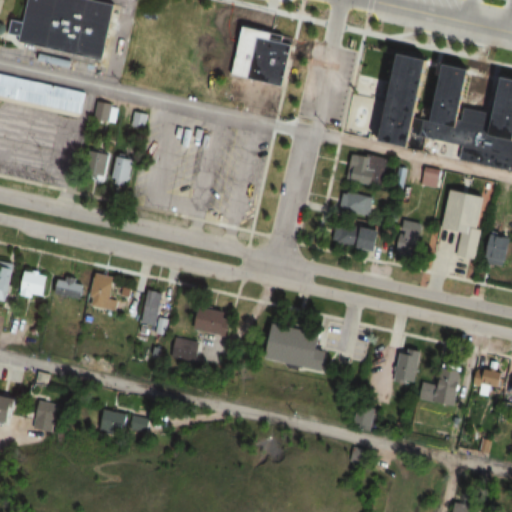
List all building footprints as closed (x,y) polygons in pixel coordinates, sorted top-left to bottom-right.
[(91,0),(116,5),(105,60),(16,42),(17,36),(8,34),(11,20),(22,22),(26,0),(91,0)] [(244,23),(274,31),(272,38),(297,44),(286,87),(232,73),(244,23)] [(396,50),(439,60),(428,112),(433,113),(444,64),(475,71),(466,110),(496,116),(505,77),(511,78),(511,168),(462,157),(464,145),(428,137),(425,150),(376,139),(396,50)] [(0,97),(83,113),(87,92),(0,75),(0,97)] [(92,118),(105,120),(107,102),(94,100),(92,118)] [(89,169),(103,175),(111,154),(97,148),(89,169)] [(130,151),(113,153),(116,180),(133,178),(130,151)] [(387,159),(351,152),(346,180),(382,186),(387,159)] [(405,167),(396,166),(391,187),(401,189),(405,167)] [(436,189),(442,172),(427,166),(420,184),(436,189)] [(488,195),(447,188),(440,225),(460,229),(456,255),(476,259),(488,195)] [(373,210),(370,192),(340,196),(343,214),(373,210)] [(401,220),(399,255),(420,257),(422,222),(401,220)] [(383,229),(337,222),(334,243),(379,250),(383,229)] [(511,234),(498,229),(486,260),(505,268),(511,251),(511,234)] [(14,263),(2,258),(0,263),(0,291),(2,293),(14,263)] [(110,298),(114,276),(95,273),(88,305),(115,311),(117,299),(110,298)] [(57,298),(84,296),(82,282),(75,282),(74,275),(55,277),(57,298)] [(141,315),(155,319),(160,297),(146,294),(141,315)] [(226,310),(198,310),(198,331),(226,331),(226,310)] [(325,370),(328,353),(321,352),(324,331),(275,323),(269,362),(325,370)] [(198,342),(172,338),(168,358),(194,363),(198,342)] [(393,380),(414,384),(421,350),(401,346),(393,380)] [(421,382),(418,399),(454,406),(462,370),(438,366),(435,385),(421,382)] [(488,387),(504,386),(503,369),(472,370),(473,396),(489,395),(488,387)] [(0,424),(6,427),(16,401),(0,393),(0,424)] [(57,404),(39,399),(31,429),(50,434),(57,404)] [(372,429),(372,408),(357,408),(357,429),(372,429)] [(124,434),(125,430),(144,433),(147,418),(102,410),(98,429),(124,434)] [(366,451),(349,446),(345,461),(361,465),(366,451)] [(450,511),(475,511),(477,508),(454,501),(450,511)]
